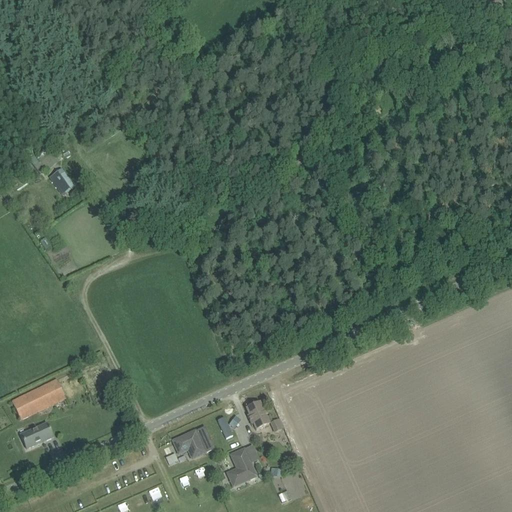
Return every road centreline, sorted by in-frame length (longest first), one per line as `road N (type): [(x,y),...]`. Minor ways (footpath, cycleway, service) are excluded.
road 1 (unclassified): [(0,494),(511,262)]
road 2 (track): [(146,429),(84,301),(87,278),(218,224)]
road 3 (track): [(348,131),(511,45)]
road 4 (track): [(218,224),(348,131)]
road 5 (track): [(348,131),(349,87),(292,0)]
